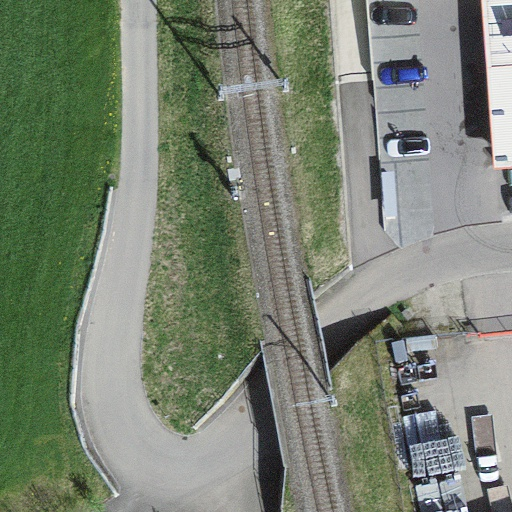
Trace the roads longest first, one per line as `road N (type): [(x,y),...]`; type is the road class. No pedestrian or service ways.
road 1 (track): [(139,0),(134,185),(107,365),(111,394),(135,442),(168,464),(202,462)]
road 2 (unclassified): [(511,244),(451,255),(377,288),(202,462)]
